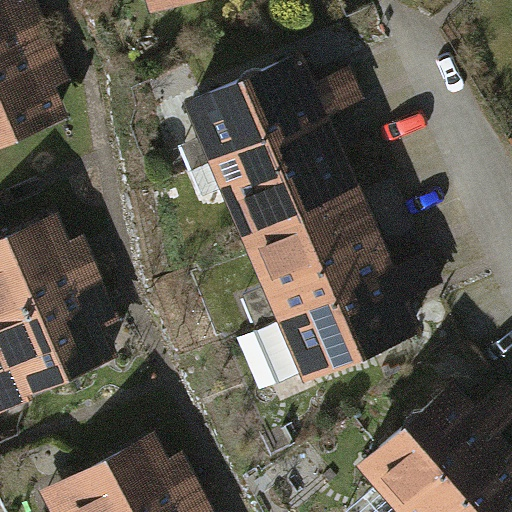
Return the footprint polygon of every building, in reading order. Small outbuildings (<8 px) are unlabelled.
[(0,0),(0,59),(53,36),(36,0),(20,0),(19,0),(0,0)] [(147,0),(150,10),(182,0),(147,0)] [(71,79),(53,36),(0,59),(0,143),(69,114),(56,85),(71,79)] [(330,112),(331,113),(365,98),(351,64),(317,79),(303,48),(183,100),(211,163),(330,112)] [(330,112),(211,163),(244,240),(364,188),(331,113),(330,112)] [(398,267),(396,264),(364,188),(244,240),(278,318),(398,267)] [(0,235),(0,321),(103,277),(84,233),(70,240),(58,211),(0,235)] [(431,249),(396,264),(398,267),(278,318),(305,380),(424,328),(411,297),(445,282),(431,249)] [(121,318),(103,277),(0,321),(0,412),(34,398),(32,393),(120,355),(106,324),(121,318)] [(405,511),(500,429),(502,430),(511,421),(511,384),(507,378),(478,403),(455,378),(357,463),(399,511),(405,511)] [(50,511),(167,511),(206,492),(183,450),(169,457),(155,429),(39,490),(50,511)] [(405,511),(511,511),(511,441),(502,430),(500,429),(405,511)] [(216,511),(206,492),(167,511),(216,511)]
